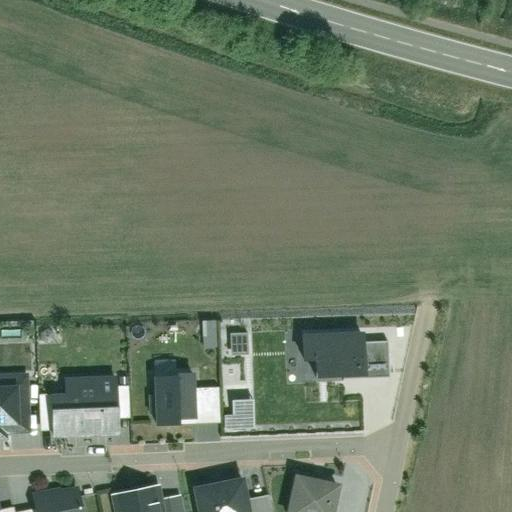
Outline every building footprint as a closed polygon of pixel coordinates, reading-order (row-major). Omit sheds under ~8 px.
[(361,330),(302,333),(303,361),(316,360),(317,377),(363,375),(361,330)] [(155,367),(157,420),(194,418),(192,366),(155,367)] [(50,387),(51,430),(119,428),(117,370),(62,371),(63,387),(50,387)] [(25,374),(0,375),(0,432),(27,431),(25,374)] [(330,511),(336,485),(293,477),(286,511),(330,511)] [(248,511),(242,481),(194,491),(198,511),(248,511)] [(157,511),(154,494),(112,502),(113,511),(157,511)] [(83,511),(80,495),(35,504),(36,511),(83,511)]
